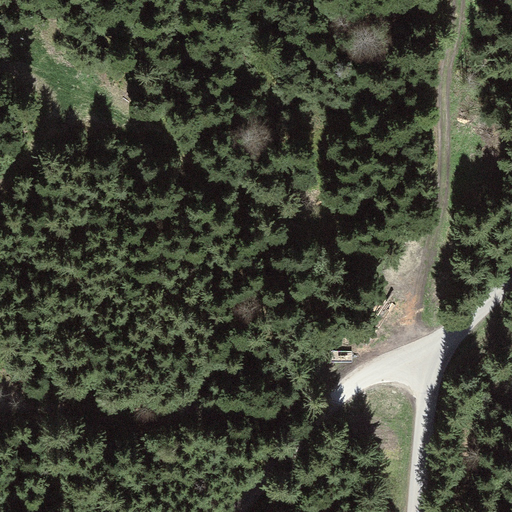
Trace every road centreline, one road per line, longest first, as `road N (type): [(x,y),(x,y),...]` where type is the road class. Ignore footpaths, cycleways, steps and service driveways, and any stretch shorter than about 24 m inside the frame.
road 1 (unclassified): [(415,511),(428,354),(511,283)]
road 2 (track): [(428,354),(371,372),(340,392),(238,511)]
